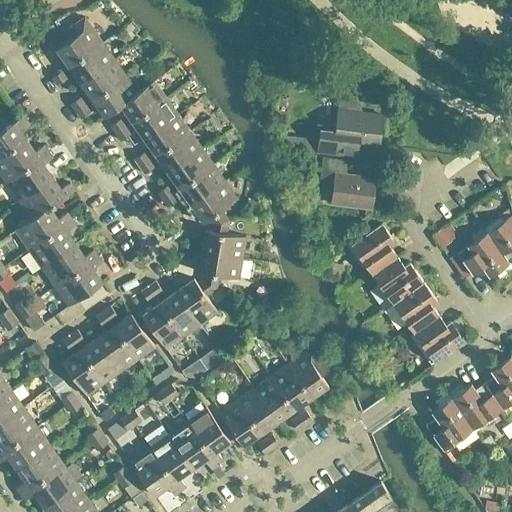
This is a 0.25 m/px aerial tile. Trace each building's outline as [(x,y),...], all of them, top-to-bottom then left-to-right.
[(102,41),(85,16),(61,33),(66,41),(56,48),(69,65),(102,41)] [(53,23),(45,28),(50,35),(57,30),(53,23)] [(80,82),(114,58),(102,41),(69,65),(80,82)] [(92,98),(126,75),(114,58),(80,82),(92,98)] [(68,77),(62,69),(52,76),(58,84),(68,77)] [(120,104),(138,92),(137,91),(126,75),(92,98),(104,116),(121,104),(120,104)] [(132,121),(166,97),(154,79),(137,91),(138,92),(120,104),(121,104),(132,121)] [(71,103),(76,110),(86,103),(81,95),(71,103)] [(144,137),(178,113),(166,97),(132,121),(144,137)] [(379,145),(383,115),(361,112),(361,107),(360,102),(356,99),(345,98),(341,100),(339,103),(336,129),(321,127),(320,138),(298,135),(296,149),(357,157),(359,142),(379,145)] [(91,110),(86,103),(76,110),(81,117),(91,110)] [(156,154),(189,130),(178,113),(144,137),(156,154)] [(0,156),(26,138),(21,131),(30,125),(23,114),(2,129),(0,128),(0,156)] [(111,125),(116,132),(126,125),(121,118),(111,125)] [(131,132),(126,125),(116,132),(121,140),(131,132)] [(168,170),(201,147),(189,130),(156,154),(168,170)] [(0,172),(6,180),(48,150),(44,144),(35,150),(26,138),(0,156),(0,172)] [(179,187),(213,163),(201,147),(168,170),(179,187)] [(19,199),(52,175),(44,163),(53,157),(48,150),(6,180),(19,199)] [(134,158),(139,165),(150,158),(144,151),(134,158)] [(306,153),(305,161),(316,162),(317,154),(306,153)] [(371,207),(375,177),(346,174),(348,159),(323,156),(320,181),(334,183),(332,202),(371,207)] [(155,166),(150,158),(139,165),(145,173),(155,166)] [(191,204),(225,180),(213,163),(179,187),(191,204)] [(50,206),(74,189),(75,189),(70,181),(61,188),(52,175),(19,199),(31,217),(32,218),(49,205),(50,206)] [(221,209),(237,198),(225,180),(191,204),(203,221),(209,217),(211,224),(228,220),(221,209)] [(158,191),(163,199),(173,192),(168,184),(158,191)] [(178,199),(173,192),(163,199),(168,206),(178,199)] [(29,248),(71,218),(67,211),(58,218),(50,206),(49,205),(32,218),(31,217),(15,228),(29,248)] [(511,259),(511,211),(511,206),(500,215),(500,216),(484,228),(486,231),(487,231),(508,262),(509,261),(511,259)] [(42,266),(76,243),(67,230),(76,224),(71,218),(29,248),(42,266)] [(242,257),(246,236),(226,232),(228,220),(211,224),(212,230),(205,229),(202,250),(242,257)] [(373,272),(397,255),(390,246),(396,242),(381,221),(347,246),(361,266),(365,263),(372,273),(373,272)] [(440,228),(432,234),(442,247),(452,240),(442,227),(440,228)] [(509,261),(508,262),(487,231),(486,231),(484,228),(471,236),(474,240),(457,252),(472,273),(482,266),(488,276),(496,271),(498,274),(511,265),(509,261)] [(55,285),(98,255),(93,249),(84,255),(76,243),(42,266),(55,285)] [(239,278),(242,257),(202,250),(198,271),(205,272),(201,278),(217,287),(219,275),(239,278)] [(69,305),(103,281),(93,268),(102,261),(98,255),(55,285),(69,305)] [(373,272),(379,282),(375,285),(389,305),(423,281),(409,261),(404,264),(397,255),(373,272)] [(0,279),(9,273),(3,266),(0,268),(0,279)] [(372,273),(362,280),(366,286),(376,279),(372,273)] [(218,311),(206,295),(217,287),(201,278),(198,283),(194,277),(176,290),(200,323),(218,311)] [(156,280),(148,285),(155,295),(163,290),(156,280)] [(439,314),(432,304),(437,301),(423,281),(389,305),(403,325),(407,322),(413,332),(439,314)] [(148,301),(155,295),(148,285),(141,290),(148,301)] [(200,323),(176,290),(160,301),(183,335),(200,323)] [(14,303),(20,310),(30,303),(25,296),(14,303)] [(183,335),(160,301),(142,314),(166,347),(183,335)] [(35,310),(30,303),(20,310),(25,318),(35,310)] [(110,305),(103,310),(110,320),(118,315),(110,305)] [(0,313),(0,318),(3,322),(13,315),(8,308),(0,313)] [(103,326),(110,320),(103,310),(96,315),(103,326)] [(155,346),(131,312),(114,325),(137,358),(155,346)] [(465,340),(451,319),(445,323),(439,314),(413,332),(420,341),(417,344),(431,364),(465,340)] [(18,322),(13,315),(3,322),(8,329),(18,322)] [(137,358),(114,325),(97,336),(121,370),(137,358)] [(77,329),(70,334),(77,344),(84,339),(77,329)] [(70,349),(77,344),(70,334),(63,339),(70,349)] [(121,370),(97,336),(80,348),(104,382),(121,370)] [(322,375),(329,369),(312,345),(287,363),(311,397),(328,384),(322,375)] [(104,382),(80,348),(63,361),(86,394),(104,382)] [(35,360),(40,368),(50,360),(45,353),(35,360)] [(511,357),(510,355),(490,369),(494,375),(484,381),(502,407),(511,400),(511,357)] [(55,368),(50,360),(40,368),(45,375),(55,368)] [(311,397),(287,363),(270,375),(294,409),(311,397)] [(0,395),(10,388),(0,373),(0,395)] [(159,373),(152,378),(157,384),(164,380),(159,373)] [(294,409),(270,375),(254,387),(277,420),(294,409)] [(493,413),(502,407),(484,381),(475,388),(471,383),(464,387),(461,383),(448,392),(475,431),(495,417),(493,413)] [(171,383),(164,388),(171,398),(178,393),(171,383)] [(277,420),(254,387),(237,398),(261,432),(277,420)] [(0,423),(24,407),(10,388),(0,395),(0,423)] [(164,403),(171,398),(164,388),(156,393),(164,403)] [(61,397),(66,405),(76,398),(71,390),(61,397)] [(475,431),(448,392),(435,402),(438,406),(431,411),(436,417),(427,423),(426,421),(424,422),(446,452),(455,445),(475,431)] [(81,405),(76,398),(66,405),(71,412),(81,405)] [(261,432),(237,398),(219,411),(243,445),(261,432)] [(110,405),(99,414),(104,420),(115,412),(110,405)] [(230,440),(207,406),(187,420),(217,463),(224,458),(217,450),(230,440)] [(0,451),(37,425),(24,407),(0,423),(0,451)] [(134,408),(127,414),(134,424),(141,419),(134,408)] [(306,409),(298,414),(305,424),(313,419),(306,409)] [(127,429),(134,424),(127,414),(120,419),(127,429)] [(298,429),(305,424),(298,414),(291,419),(298,429)] [(217,463),(187,420),(168,433),(192,467),(205,459),(211,467),(217,463)] [(16,468),(50,444),(37,425),(0,451),(0,460),(7,455),(16,468)] [(87,435),(92,442),(102,435),(97,427),(87,435)] [(192,467),(168,433),(150,447),(180,489),(186,485),(180,476),(192,467)] [(272,433),(265,438),(272,448),(279,443),(272,433)] [(107,442),(102,435),(92,442),(97,449),(107,442)] [(265,453),(272,448),(265,438),(257,443),(265,453)] [(20,493),(63,463),(50,444),(16,468),(25,480),(16,486),(20,493)] [(180,489),(150,447),(130,460),(154,494),(167,485),(174,494),(180,489)] [(42,505),(76,481),(63,463),(20,493),(25,499),(34,493),(42,505)] [(113,472),(119,479),(129,472),(124,465),(113,472)] [(134,479),(129,472),(119,479),(124,487),(134,479)] [(402,511),(404,511),(381,480),(364,491),(379,511),(402,511)] [(71,511),(89,500),(76,481),(42,505),(47,511),(71,511)] [(147,498),(142,491),(134,497),(139,504),(147,498)] [(379,511),(364,491),(349,502),(355,511),(379,511)] [(97,511),(89,500),(71,511),(97,511)] [(355,511),(349,502),(334,511),(355,511)]
